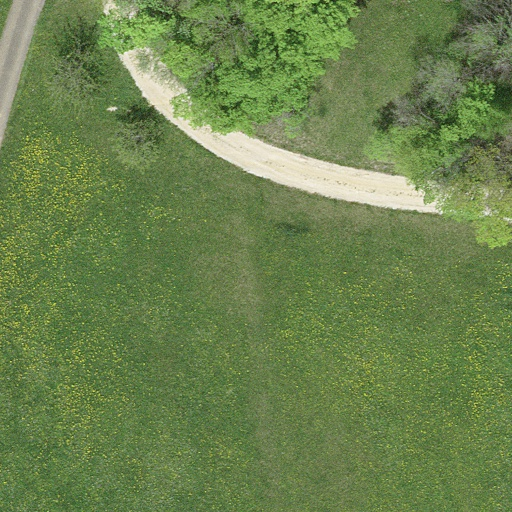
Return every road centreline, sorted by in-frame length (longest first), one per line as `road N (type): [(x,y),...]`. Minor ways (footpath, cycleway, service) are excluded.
road 1 (track): [(122,0),(122,30),(179,101),(283,162),(433,198),(511,206)]
road 2 (track): [(36,0),(0,123)]
